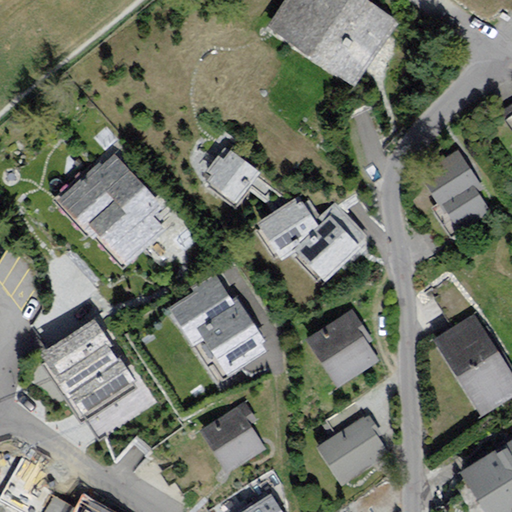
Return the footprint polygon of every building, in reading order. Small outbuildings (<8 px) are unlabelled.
[(393,23),(358,0),(279,0),(261,29),(351,88),(393,23)] [(230,157),(224,152),(209,171),(215,176),(213,178),(238,196),(252,181),(250,180),(257,172),(233,153),(230,157)] [(110,155),(50,205),(87,244),(90,241),(118,270),(173,223),(152,197),(148,200),(110,155)] [(489,204),(455,155),(414,180),(451,240),(489,219),(483,208),(489,204)] [(362,254),(336,214),(296,240),(307,257),(322,280),(362,254)] [(189,284),(192,292),(164,314),(217,386),(265,353),(260,347),(264,341),(216,273),(189,284)] [(349,312),(300,341),(334,393),(377,364),(365,349),(371,345),(349,312)] [(511,399),(511,377),(474,316),(427,344),(475,422),(511,399)] [(63,391),(88,432),(138,401),(113,360),(63,391)] [(253,424),(243,406),(199,433),(223,476),(262,452),(247,428),(253,424)] [(366,415),(311,449),(336,488),(388,457),(377,441),(382,438),(366,415)] [(511,511),(511,443),(452,477),(471,511),(511,511)] [(275,511),(266,496),(238,511),(275,511)] [(95,511),(77,502),(71,511),(95,511)]
